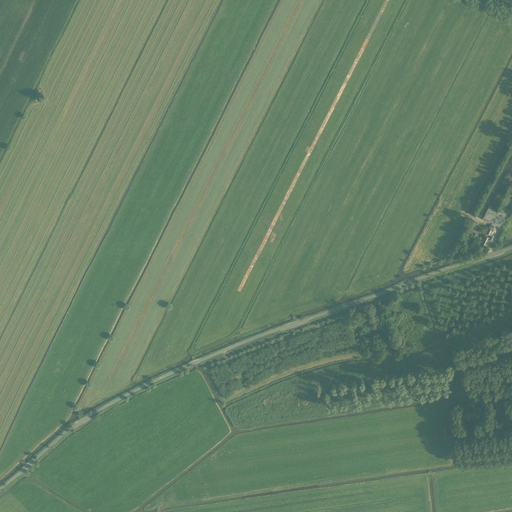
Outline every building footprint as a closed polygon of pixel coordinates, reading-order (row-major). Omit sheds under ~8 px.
[(510,199),(507,198),(511,188),(511,184),(498,211),(489,206),(483,217),(499,225),(505,215),(503,213),(510,199)] [(497,194),(492,203),(496,205),(507,185),(504,184),(498,195),(497,194)] [(479,225),(474,222),(471,228),(474,230),(479,233),(482,227),(479,225)] [(485,235),(485,234),(481,242),(486,244),(491,235),(490,235),(493,230),(489,228),(486,233),(485,235)] [(366,326),(369,336),(375,334),(372,324),(366,326)]
